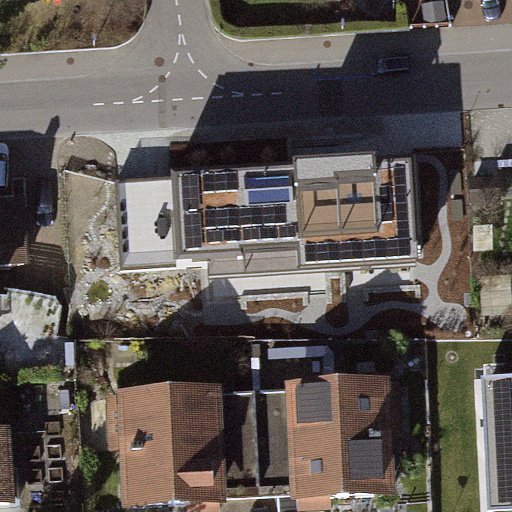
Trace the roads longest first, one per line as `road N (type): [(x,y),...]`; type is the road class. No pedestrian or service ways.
road 1 (residential): [(511,78),(193,96)]
road 2 (residential): [(193,96),(0,111)]
